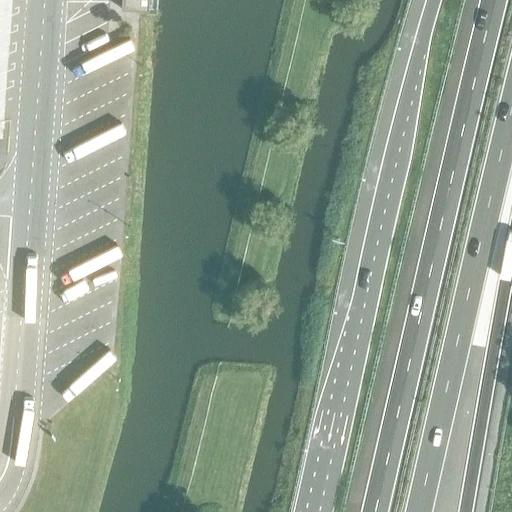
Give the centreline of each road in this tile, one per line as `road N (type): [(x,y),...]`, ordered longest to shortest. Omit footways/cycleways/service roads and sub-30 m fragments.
road 1 (motorway): [(495,0),(372,511)]
road 2 (motorway): [(433,0),(318,511)]
road 3 (unclassified): [(0,477),(13,417),(44,0)]
road 4 (motorway): [(417,511),(511,92)]
road 5 (motorway): [(464,511),(511,247)]
